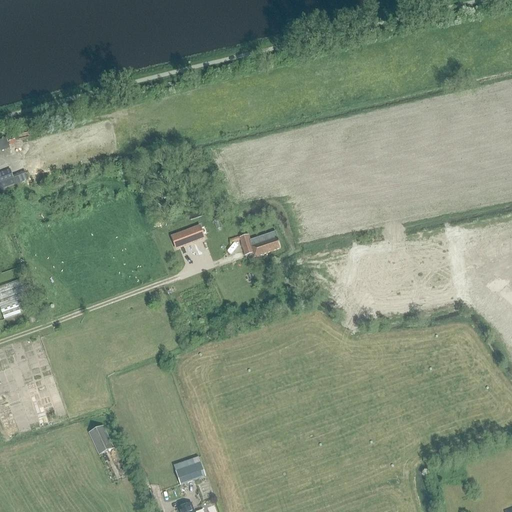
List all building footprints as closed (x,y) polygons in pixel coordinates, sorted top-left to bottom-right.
[(13,137),(7,139),(9,146),(15,144),(13,137)] [(35,161),(26,164),(30,177),(50,171),(48,164),(63,159),(57,143),(31,151),(35,161)] [(0,172),(0,189),(15,184),(14,183),(27,179),(25,172),(12,176),(10,169),(0,172)] [(200,225),(171,236),(176,249),(204,239),(200,225)] [(254,257),(280,249),(275,233),(250,241),(248,236),(240,238),(245,256),(253,253),(254,257)] [(32,309),(21,279),(0,286),(0,309),(4,320),(32,309)] [(98,455),(113,448),(103,427),(88,433),(98,455)] [(175,472),(180,486),(205,477),(198,458),(173,466),(175,472)] [(149,502),(154,500),(151,491),(146,492),(149,502)] [(194,511),(195,511),(194,511),(191,503),(176,508),(177,511),(194,511)]
